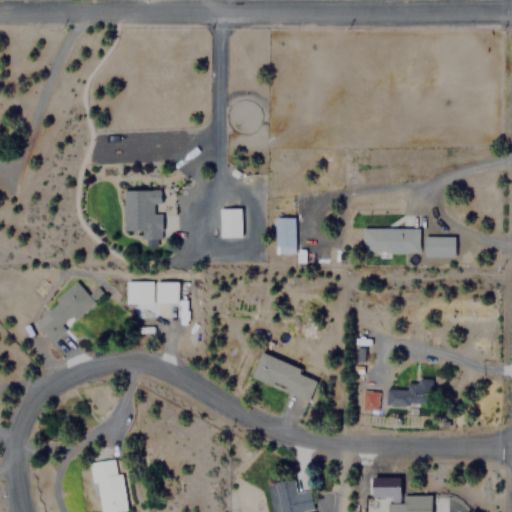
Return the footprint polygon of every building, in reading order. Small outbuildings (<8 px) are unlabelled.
[(123,232),(161,232),(161,212),(154,212),(154,204),(160,204),(160,188),(123,188),(123,232)] [(240,236),(240,207),(218,207),(218,236),(240,236)] [(274,252),(294,253),(294,216),(274,216),(274,252)] [(418,227),(362,227),(362,251),(418,251),(418,227)] [(423,255),(453,255),(453,234),(423,234),(423,255)] [(124,302),(151,302),(151,280),(124,280),(124,302)] [(177,302),(177,280),(154,280),(154,302),(177,302)] [(94,303),(77,282),(31,319),(49,340),(94,303)] [(260,352),(250,377),(307,400),(317,375),(260,352)] [(428,381),(404,381),(404,388),(385,388),(386,406),(428,405),(428,381)] [(360,409),(376,409),(376,390),(360,390),(360,409)] [(94,511),(123,511),(122,472),(114,472),(114,459),(93,459),(94,511)] [(442,511),(443,500),(433,499),(433,495),(399,494),(399,477),(372,476),(371,497),(386,498),(385,511),(442,511)] [(274,480),(279,511),(275,511),(300,511),(312,510),(309,489),(295,492),(293,477),(274,480)]
